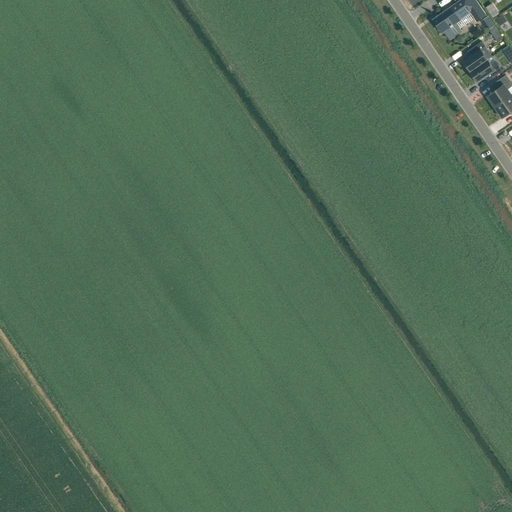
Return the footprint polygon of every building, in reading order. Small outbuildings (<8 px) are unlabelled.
[(444,12),(433,20),(437,26),(440,24),(450,40),(461,32),(455,24),(471,14),(476,22),(486,15),(475,0),(456,0),(458,2),(449,9),(448,8),(443,11),(444,12)] [(490,15),(486,18),(492,27),(496,24),(490,15)] [(503,15),(498,18),(502,24),(507,21),(503,15)] [(463,62),(470,72),(487,60),(483,54),(488,51),(482,42),(470,50),(473,55),(463,62)] [(470,72),(477,82),(487,75),(490,80),(503,72),(496,63),(491,66),(487,60),(470,72)] [(487,96),(495,107),(511,96),(511,95),(507,89),(511,86),(511,83),(506,75),(495,83),(499,88),(487,96)] [(495,107),(502,118),(511,111),(511,94),(511,95),(511,96),(495,107)]
